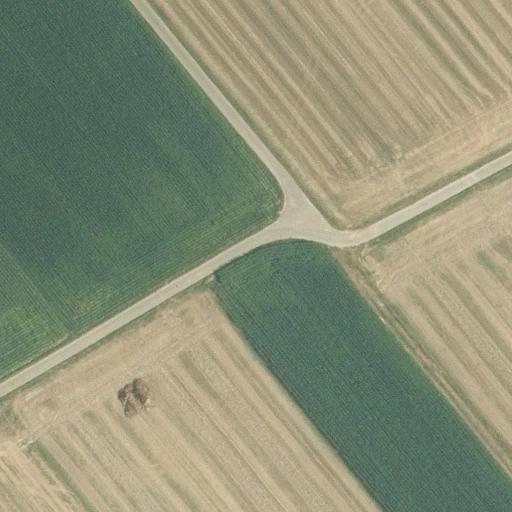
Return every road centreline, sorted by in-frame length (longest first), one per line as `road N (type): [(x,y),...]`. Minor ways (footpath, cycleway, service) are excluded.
road 1 (track): [(511,159),(371,232),(296,226),(258,237),(0,389)]
road 2 (track): [(511,466),(351,264),(345,235)]
road 3 (track): [(128,0),(286,192),(299,214),(296,226)]
